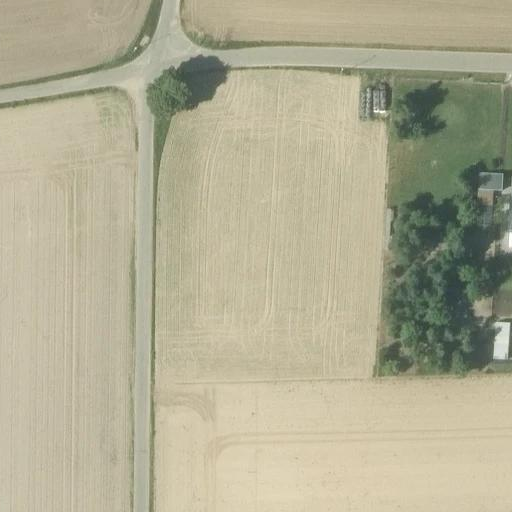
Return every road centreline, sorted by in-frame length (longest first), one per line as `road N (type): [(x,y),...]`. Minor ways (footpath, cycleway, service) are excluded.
road 1 (unclassified): [(139,511),(144,73)]
road 2 (unclassified): [(144,73),(286,58),(511,66)]
road 3 (unclassified): [(0,98),(144,73)]
